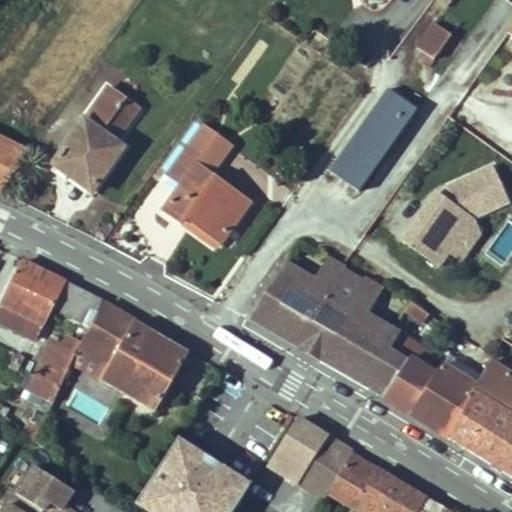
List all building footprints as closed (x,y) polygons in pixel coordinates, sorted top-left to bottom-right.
[(418,48),(434,60),(452,36),(435,23),(418,48)] [(100,132),(124,100),(106,87),(51,164),(68,178),(73,171),(95,187),(122,149),(113,142),(100,132)] [(330,171),(358,191),(416,109),(388,89),(330,171)] [(100,132),(113,142),(137,110),(124,100),(100,132)] [(216,136),(204,127),(169,174),(181,183),(163,208),(182,222),(187,217),(220,240),(248,203),(211,176),(195,164),(216,136)] [(211,176),(231,147),(216,136),(195,164),(211,176)] [(0,192),(2,193),(30,153),(0,138),(0,192)] [(399,238),(444,268),(449,257),(462,262),(486,231),(477,217),(510,207),(494,167),(431,188),(399,238)] [(68,178),(90,193),(95,187),(73,171),(68,178)] [(182,222),(215,246),(220,240),(187,217),(182,222)] [(350,263),(346,261),(331,251),(312,279),(286,262),(249,317),(301,350),(326,310),(344,321),(320,361),(382,399),(408,358),(394,347),(402,334),(394,330),(367,312),(384,286),(367,274),(362,282),(345,270),(350,263)] [(52,308),(64,284),(22,263),(2,306),(43,327),(52,308)] [(88,306),(99,311),(103,305),(101,305),(100,303),(101,302),(64,284),(52,308),(80,322),(88,306)] [(103,305),(99,311),(83,337),(75,352),(81,355),(84,349),(110,364),(100,380),(153,412),(156,407),(185,359),(188,354),(103,305)] [(2,306),(0,310),(0,323),(36,342),(43,327),(2,306)] [(326,310),(301,350),(320,361),(344,321),(326,310)] [(408,358),(382,399),(408,415),(435,374),(423,366),(432,353),(402,334),(394,347),(408,358)] [(62,346),(75,352),(83,337),(77,335),(73,339),(67,336),(62,346)] [(75,352),(62,346),(52,342),(36,376),(59,387),(71,361),(75,352)] [(71,361),(100,380),(110,364),(84,349),(81,355),(75,352),(71,361)] [(511,411),(511,376),(489,361),(477,385),(474,391),(511,414),(511,411)] [(449,440),(474,391),(477,385),(442,363),(435,374),(408,415),(449,440)] [(41,398),(25,435),(34,443),(59,387),(36,376),(29,391),(41,398)] [(511,411),(511,414),(474,391),(449,440),(511,478),(511,411)] [(268,466),(324,500),(328,494),(351,454),(352,451),(298,418),(268,466)] [(250,486),(178,441),(138,505),(149,511),(232,511),(237,505),(250,486)] [(418,511),(426,500),(351,454),(328,494),(347,505),(342,511),(352,511),(354,509),(358,511),(418,511)] [(72,493),(33,468),(17,494),(9,489),(0,503),(8,509),(5,511),(60,511),(72,493)] [(445,511),(426,500),(418,511),(445,511)]
